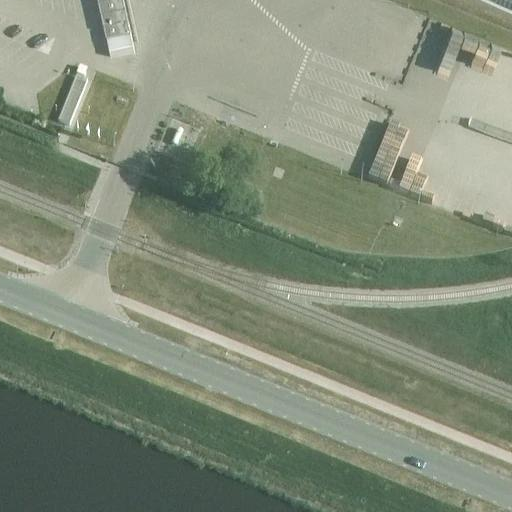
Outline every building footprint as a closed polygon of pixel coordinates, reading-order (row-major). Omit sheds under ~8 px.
[(123,0),(98,0),(106,34),(130,29),(123,0)] [(511,66),(511,45),(443,19),(432,48),(443,52),(437,66),(460,74),(471,44),(486,50),(478,70),(504,80),(510,65),(511,66)] [(135,54),(131,30),(107,35),(112,59),(135,54)] [(67,118),(80,123),(100,74),(87,69),(67,118)] [(406,109),(380,181),(448,206),(457,182),(452,180),(455,170),(423,158),(437,121),(406,109)]
